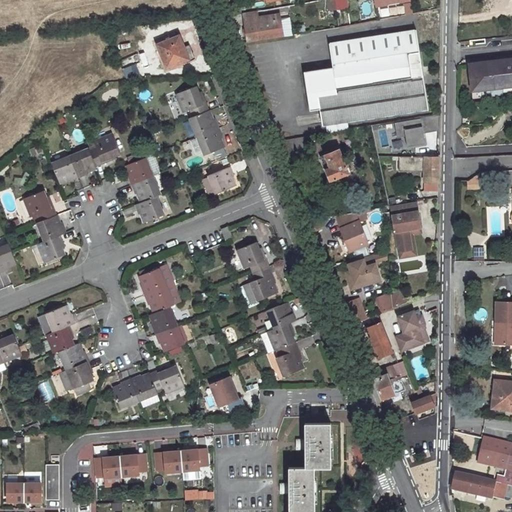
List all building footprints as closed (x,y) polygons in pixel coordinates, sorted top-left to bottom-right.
[(335,0),(327,0),(329,11),(337,10),(335,0)] [(346,0),(335,0),(337,10),(348,8),(346,0)] [(507,0),(485,0),(487,11),(509,8),(507,0)] [(280,15),(276,16),(277,20),(259,23),(258,19),(257,11),(244,13),(248,42),(284,36),(280,15)] [(329,44),(332,59),(418,46),(416,30),(329,44)] [(179,36),(158,45),(167,68),(194,57),(189,46),(184,48),(179,36)] [(418,46),(332,59),(333,68),(304,73),(310,111),(321,109),(341,106),(344,122),(347,121),(428,109),(418,46)] [(144,52),(138,54),(143,65),(148,63),(144,52)] [(501,92),(501,88),(511,86),(511,59),(469,65),(473,97),(501,94),(501,92)] [(122,68),(126,77),(138,73),(134,63),(122,68)] [(196,86),(176,94),(184,113),(187,111),(190,118),(208,111),(202,94),(200,94),(196,86)] [(341,106),(321,109),(323,125),(327,124),(328,131),(348,128),(347,121),(344,122),(341,106)] [(208,111),(190,118),(197,137),(219,128),(215,119),(212,120),(208,111)] [(440,114),(421,117),(424,134),(439,130),(440,114)] [(183,122),(188,135),(193,133),(189,120),(183,122)] [(219,128),(197,137),(205,155),(223,148),(220,139),(223,138),(219,128)] [(377,130),(381,148),(390,146),(385,128),(377,130)] [(95,145),(89,148),(97,166),(113,160),(112,158),(121,155),(112,134),(94,141),(95,145)] [(305,137),(278,141),(283,153),(310,149),(305,137)] [(511,143),(501,144),(501,155),(511,154),(511,143)] [(33,155),(42,151),(39,145),(30,149),(33,155)] [(89,148),(70,155),(79,177),(89,173),(88,171),(97,167),(97,166),(89,148)] [(425,172),(424,191),(438,191),(439,149),(430,148),(430,157),(399,157),(399,169),(425,169),(425,172)] [(339,149),(321,157),(331,180),(349,173),(339,149)] [(70,155),(52,162),(60,183),(69,179),(70,181),(79,177),(70,155)] [(147,157),(126,165),(130,175),(128,175),(132,185),(154,176),(147,157)] [(235,186),(232,178),(235,176),(230,166),(208,175),(209,178),(214,192),(215,194),(235,186)] [(154,176),(132,185),(135,194),(138,193),(141,203),(157,196),(161,195),(154,176)] [(209,178),(203,180),(209,194),(214,192),(209,178)] [(468,183),(469,190),(480,190),(480,182),(468,183)] [(44,191),(24,199),(32,217),(34,216),(37,223),(57,215),(50,199),(48,199),(44,191)] [(141,203),(135,205),(139,215),(141,214),(145,223),(165,215),(157,196),(141,203)] [(411,249),(408,232),(410,229),(420,227),(415,202),(390,206),(398,251),(411,249)] [(133,204),(122,209),(125,218),(137,213),(133,204)] [(354,212),(335,215),(350,251),(367,244),(354,212)] [(57,215),(37,223),(45,241),(60,235),(66,233),(62,224),(61,224),(57,215)] [(309,219),(313,227),(319,226),(316,218),(309,219)] [(228,227),(221,230),(226,241),(233,238),(228,227)] [(408,232),(411,249),(398,251),(399,258),(415,255),(412,234),(420,232),(420,227),(410,229),(408,232)] [(39,265),(65,255),(62,245),(64,245),(60,235),(45,241),(32,246),(39,265)] [(257,242),(237,250),(245,269),(250,267),(252,273),(269,267),(263,250),(260,251),(257,242)] [(0,272),(9,269),(8,267),(17,264),(9,243),(0,247),(0,272)] [(475,248),(474,261),(484,261),(484,248),(475,248)] [(374,259),(365,262),(364,260),(350,264),(352,271),(347,273),(351,284),(369,278),(371,283),(381,280),(374,259)] [(166,265),(139,276),(143,285),(140,286),(144,296),(166,287),(173,284),(174,284),(166,265)] [(269,267),(252,273),(255,280),(250,283),(258,301),(278,293),(274,285),(276,283),(269,267)] [(369,278),(351,284),(352,289),(371,283),(369,278)] [(166,287),(144,296),(148,305),(150,305),(154,313),(170,307),(181,302),(173,284),(166,287)] [(385,296),(365,304),(370,317),(390,309),(385,296)] [(357,299),(344,304),(346,310),(359,305),(357,299)] [(511,344),(511,302),(496,302),(496,321),(501,321),(500,345),(511,344)] [(287,303),(267,311),(274,329),(290,323),(297,321),(293,311),(290,312),(287,303)] [(346,310),(352,324),(357,337),(367,334),(362,320),(365,319),(359,305),(346,310)] [(65,306),(46,314),(53,333),(69,326),(75,324),(71,314),(69,316),(65,306)] [(154,313),(151,315),(155,324),(152,325),(156,334),(178,326),(170,307),(154,313)] [(405,334),(396,338),(401,351),(423,342),(419,330),(424,328),(424,323),(421,315),(415,318),(412,312),(398,317),(405,334)] [(274,329),(267,332),(275,351),(279,349),(295,343),(291,334),(294,333),(290,323),(274,329)] [(53,333),(47,335),(54,353),(59,352),(75,345),(71,336),(73,335),(69,326),(53,333)] [(178,326),(156,334),(160,344),(162,343),(165,352),(185,344),(178,326)] [(4,336),(0,337),(0,353),(4,362),(22,354),(14,335),(5,339),(4,336)] [(282,356),(277,358),(284,377),(304,369),(300,360),(302,358),(296,342),(295,343),(279,349),(282,356)] [(75,345),(59,352),(67,370),(89,361),(85,352),(83,352),(79,344),(75,345)] [(388,350),(376,354),(379,362),(391,358),(388,350)] [(490,360),(480,359),(479,367),(489,368),(490,360)] [(89,361),(67,370),(60,373),(66,389),(73,387),(77,395),(91,389),(88,383),(94,380),(90,371),(93,370),(89,361)] [(379,366),(370,370),(382,399),(405,389),(400,376),(389,380),(388,375),(391,374),(388,367),(384,369),(383,367),(380,368),(379,366)] [(166,367),(150,374),(158,394),(165,391),(166,394),(185,386),(177,367),(168,370),(166,367)] [(140,375),(131,379),(139,401),(141,400),(157,394),(158,394),(150,374),(141,377),(140,375)] [(230,376),(211,385),(221,407),(228,404),(233,414),(248,408),(243,397),(240,398),(230,376)] [(122,385),(113,388),(121,408),(139,401),(131,379),(121,383),(122,385)] [(494,395),(492,408),(511,410),(511,381),(500,380),(498,395),(494,395)] [(436,393),(412,402),(416,413),(433,407),(436,404),(436,393)] [(157,394),(141,400),(143,407),(159,401),(157,394)] [(409,416),(402,418),(404,426),(411,424),(409,416)] [(330,423),(305,423),(305,467),(289,467),(289,511),(314,511),(314,467),(331,467),(330,423)] [(484,439),(479,462),(507,469),(511,445),(484,439)] [(349,448),(349,471),(360,470),(360,448),(349,448)] [(181,451),(183,471),(199,469),(199,466),(207,465),(206,449),(181,451)] [(166,472),(183,471),(181,451),(155,453),(157,470),(165,469),(166,472)] [(120,456),(121,476),(138,475),(138,471),(147,470),(145,454),(120,456)] [(105,477),(121,476),(120,456),(94,458),(96,475),(104,474),(105,477)] [(59,465),(46,465),(46,474),(46,482),(46,491),(46,500),(59,500),(59,491),(59,482),(59,474),(59,465)] [(456,473),(452,489),(492,499),(493,497),(503,499),(504,496),(506,485),(504,484),(496,482),(456,473)] [(505,477),(498,475),(496,482),(504,484),(505,477)] [(7,501),(24,501),(24,483),(7,483),(7,501)] [(24,483),(24,501),(41,501),(41,483),(24,483)]
